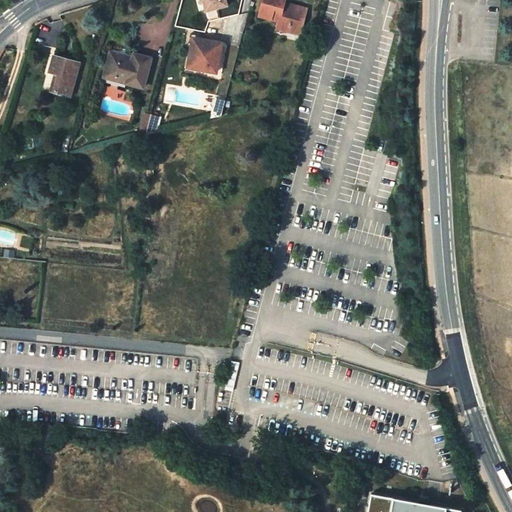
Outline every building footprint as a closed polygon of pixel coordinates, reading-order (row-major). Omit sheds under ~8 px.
[(202,0),(206,12),(227,6),(225,0),(202,0)] [(282,0),(261,0),(257,17),(277,23),(275,29),(285,32),(287,25),(294,27),(297,18),(303,19),(305,9),(285,4),(285,7),(281,6),(282,0)] [(303,19),(297,18),(294,27),(287,25),(285,32),(298,35),(303,19)] [(222,43),(189,37),(188,46),(191,46),(188,68),(216,72),(222,43)] [(111,51),(110,53),(133,59),(133,57),(111,51)] [(133,59),(110,53),(104,74),(127,80),(126,83),(144,87),(152,58),(134,53),(133,57),(133,59)] [(80,63),(54,56),(49,72),(59,75),(54,91),(71,96),(80,63)] [(49,90),(54,91),(59,75),(54,74),(49,90)] [(127,80),(104,74),(103,77),(126,83),(127,80)] [(221,114),(225,100),(214,97),(208,118),(221,114)] [(161,116),(151,113),(145,134),(156,131),(161,116)] [(155,169),(147,170),(148,177),(155,177),(155,169)] [(457,511),(458,511),(367,494),(363,511),(457,511)]
